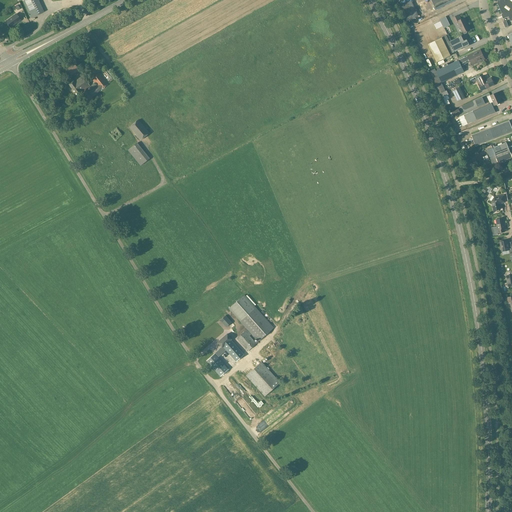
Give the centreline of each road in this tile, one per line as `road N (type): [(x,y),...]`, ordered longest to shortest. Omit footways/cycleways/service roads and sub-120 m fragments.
road 1 (unclassified): [(312,511),(173,330),(9,63)]
road 2 (secondary): [(487,511),(477,297),(428,125),(368,0)]
road 3 (secondary): [(9,63),(126,0)]
